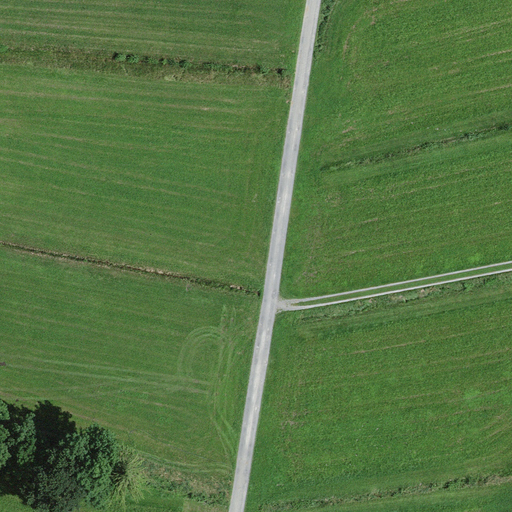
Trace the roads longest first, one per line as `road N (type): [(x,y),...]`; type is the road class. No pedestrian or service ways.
road 1 (track): [(236,511),(318,0)]
road 2 (track): [(511,270),(273,314)]
